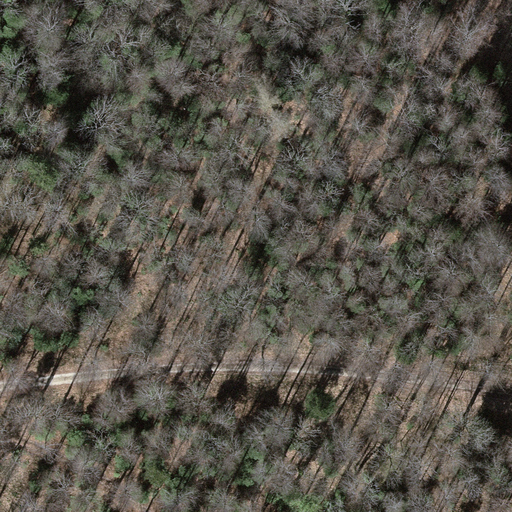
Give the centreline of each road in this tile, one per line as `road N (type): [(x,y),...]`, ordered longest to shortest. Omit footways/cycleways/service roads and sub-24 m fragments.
road 1 (track): [(511,389),(303,366),(0,387)]
road 2 (track): [(0,428),(153,511)]
